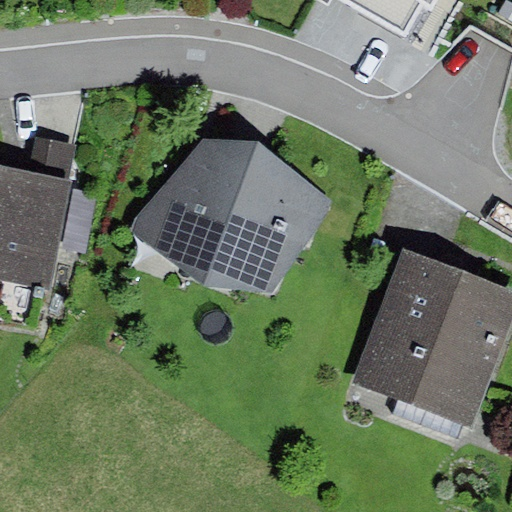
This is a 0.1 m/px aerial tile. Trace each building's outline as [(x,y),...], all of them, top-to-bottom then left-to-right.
[(329,0),(407,45),(422,19),(434,26),(449,0),(329,0)] [(27,174),(0,168),(0,279),(48,289),(76,146),(34,138),(27,174)] [(202,138),(127,229),(207,286),(270,294),(333,202),(260,141),(202,138)] [(98,196),(77,192),(65,250),(86,254),(98,196)] [(511,292),(401,251),(352,383),(471,428),(511,318),(511,292)]
